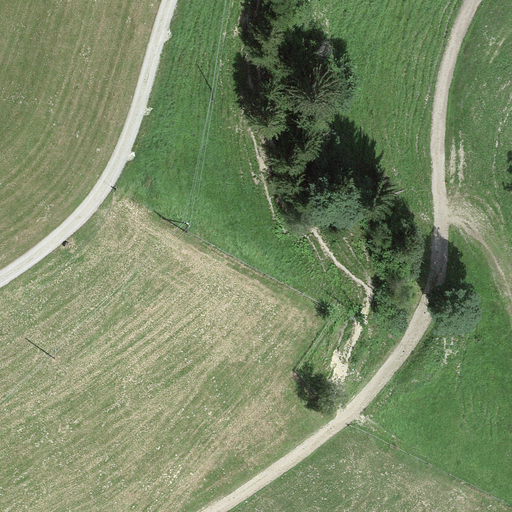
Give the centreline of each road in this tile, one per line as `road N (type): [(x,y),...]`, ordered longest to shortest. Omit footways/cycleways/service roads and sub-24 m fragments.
road 1 (track): [(474,0),(445,90),(448,245),(438,296),(352,412),(209,511)]
road 2 (track): [(165,0),(113,168),(80,220),(0,278)]
